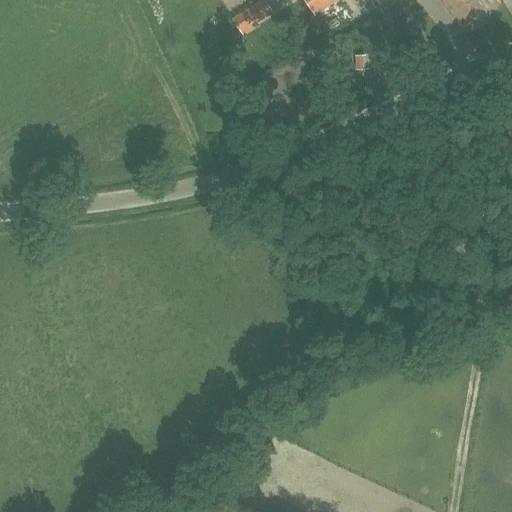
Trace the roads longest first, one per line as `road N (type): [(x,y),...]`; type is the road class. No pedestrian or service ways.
road 1 (unclassified): [(0,212),(215,179),(511,55)]
road 2 (track): [(462,352),(473,381),(453,511)]
